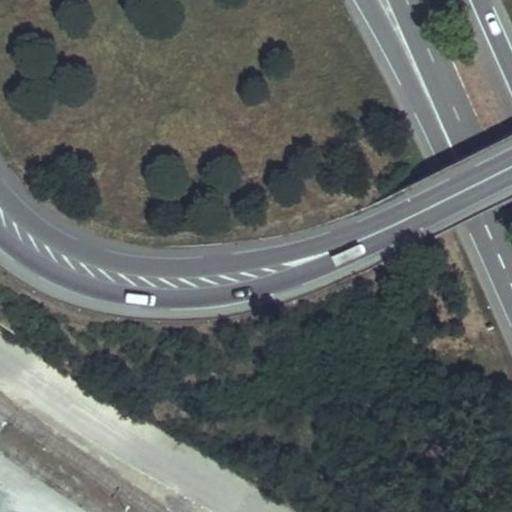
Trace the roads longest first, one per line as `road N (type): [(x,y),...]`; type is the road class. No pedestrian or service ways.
road 1 (secondary): [(326,258),(193,268),(84,254),(0,189)]
road 2 (secondary): [(0,234),(51,272),(108,290),(210,294),(279,281),(326,258)]
road 3 (secondary): [(364,0),(511,290)]
road 4 (primary): [(405,0),(511,244)]
road 5 (secondary): [(511,163),(383,227)]
